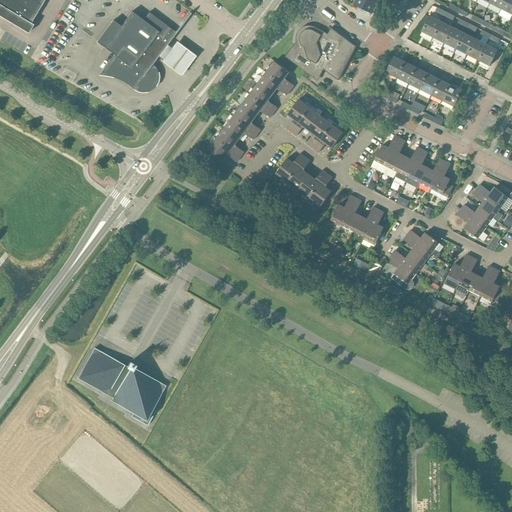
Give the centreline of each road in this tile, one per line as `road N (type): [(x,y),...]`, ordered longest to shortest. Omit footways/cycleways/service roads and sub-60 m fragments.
road 1 (tertiary): [(0,366),(143,166)]
road 2 (tertiary): [(143,166),(0,84)]
road 3 (tertiary): [(143,166),(245,37)]
road 4 (residential): [(247,179),(281,133),(336,174)]
